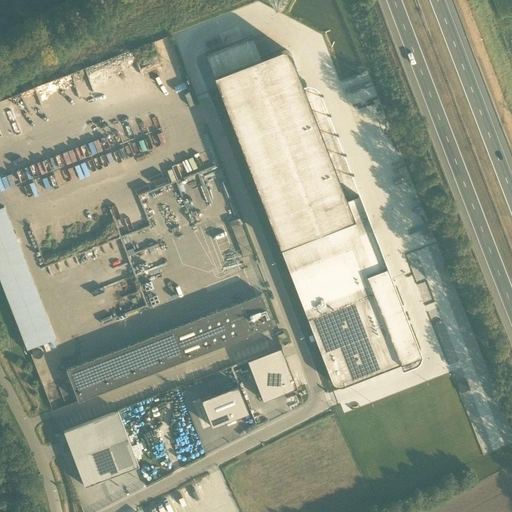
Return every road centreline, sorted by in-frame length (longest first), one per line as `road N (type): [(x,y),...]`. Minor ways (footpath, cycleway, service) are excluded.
road 1 (unclassified): [(117,511),(319,402),(201,98)]
road 2 (motorway): [(395,0),(511,284)]
road 3 (unknown): [(26,426),(257,337)]
road 4 (motorway): [(511,182),(439,0)]
road 5 (unclassified): [(55,511),(0,374)]
